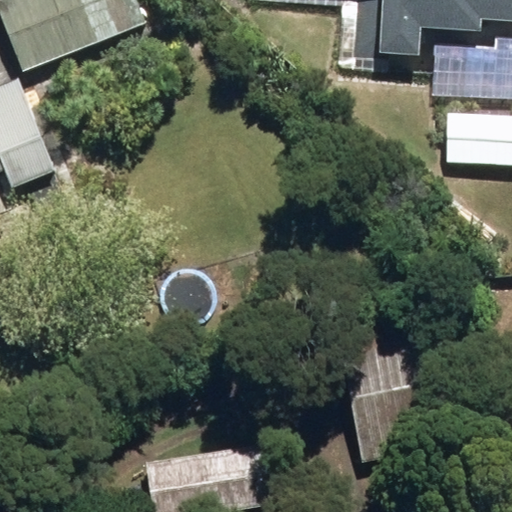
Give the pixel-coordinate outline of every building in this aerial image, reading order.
[(17,0),(0,7),(0,37),(18,83),(118,43),(100,0),(17,0)] [(511,0),(379,0),(377,52),(412,53),(413,34),(511,37),(511,0)] [(511,51),(473,49),(470,102),(511,104),(511,51)] [(0,235),(16,229),(3,201),(46,182),(10,95),(0,98),(0,235)] [(501,119),(442,116),(439,167),(498,170),(501,119)] [(331,348),(365,464),(443,442),(408,326),(331,348)] [(141,465),(148,511),(257,511),(277,509),(268,447),(141,465)]
